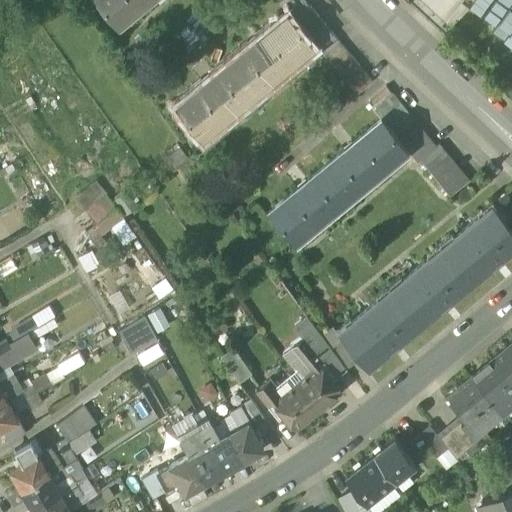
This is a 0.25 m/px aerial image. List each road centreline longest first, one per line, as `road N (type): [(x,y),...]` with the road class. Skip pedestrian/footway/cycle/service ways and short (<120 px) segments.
road 1 (residential): [(511,309),(299,474),(228,511)]
road 2 (tertiary): [(511,139),(363,0)]
